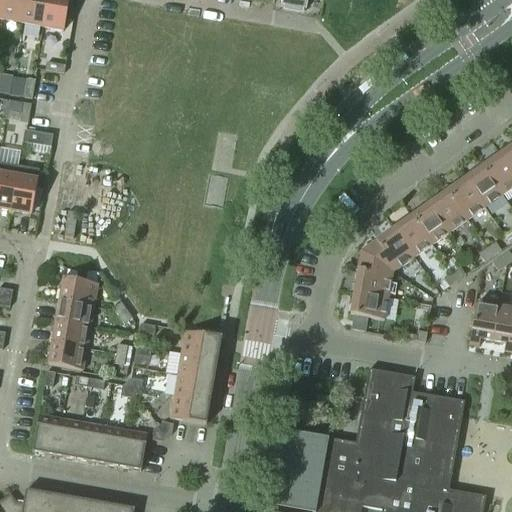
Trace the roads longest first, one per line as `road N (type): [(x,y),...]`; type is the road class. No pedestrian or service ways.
road 1 (tertiary): [(504,0),(390,78),(348,121),(312,169),(286,225)]
road 2 (residential): [(511,114),(362,221),(336,265),(320,339)]
road 3 (tertiary): [(286,225),(353,145),(511,28)]
road 4 (residential): [(28,249),(41,241),(60,108),(87,0)]
road 5 (residential): [(225,509),(6,472)]
road 6 (tertiary): [(256,328),(225,509)]
road 7 (residential): [(0,427),(28,249)]
road 8 (residential): [(484,367),(320,339)]
road 9 (residential): [(311,23),(181,0)]
